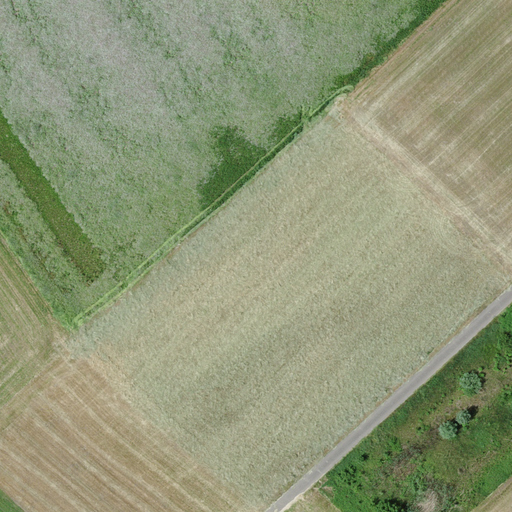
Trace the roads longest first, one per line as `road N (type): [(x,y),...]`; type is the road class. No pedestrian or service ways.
road 1 (track): [(0,432),(457,0)]
road 2 (track): [(511,299),(279,511)]
